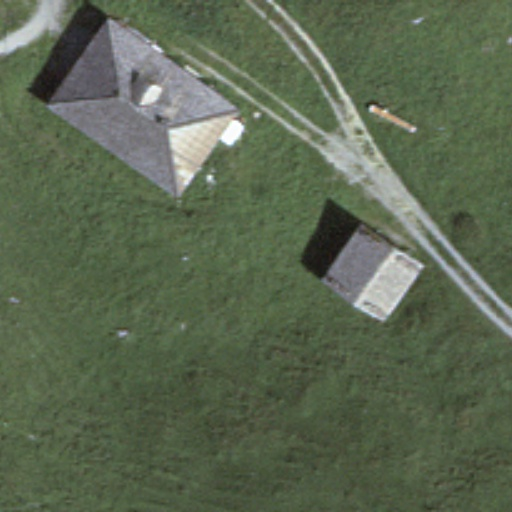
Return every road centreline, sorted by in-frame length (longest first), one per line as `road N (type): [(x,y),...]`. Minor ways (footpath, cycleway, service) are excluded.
road 1 (track): [(257,0),(275,13),(363,149),(511,320)]
road 2 (track): [(363,149),(329,141),(207,63)]
